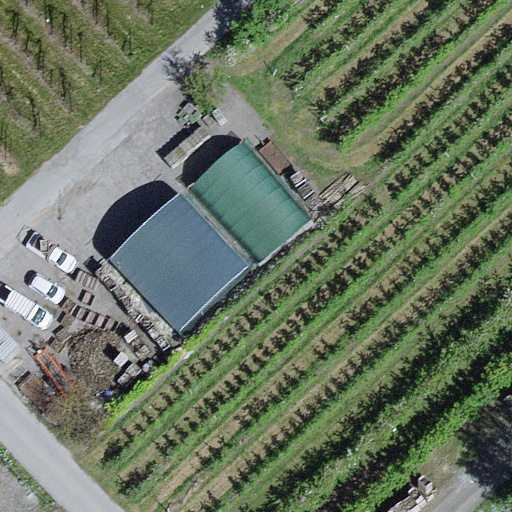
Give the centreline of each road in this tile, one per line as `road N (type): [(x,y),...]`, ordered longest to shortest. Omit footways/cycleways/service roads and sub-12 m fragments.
road 1 (unclassified): [(0,217),(236,0)]
road 2 (unclassified): [(100,511),(0,402)]
